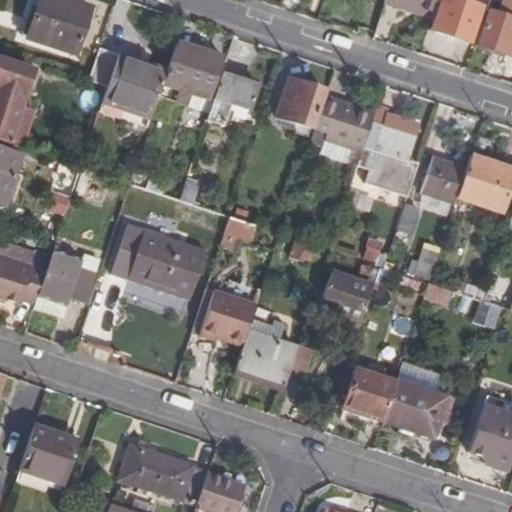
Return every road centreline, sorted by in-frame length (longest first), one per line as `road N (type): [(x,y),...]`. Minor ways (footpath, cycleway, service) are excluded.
road 1 (residential): [(511,106),(192,0)]
road 2 (residential): [(0,352),(299,455)]
road 3 (residential): [(299,455),(475,511)]
